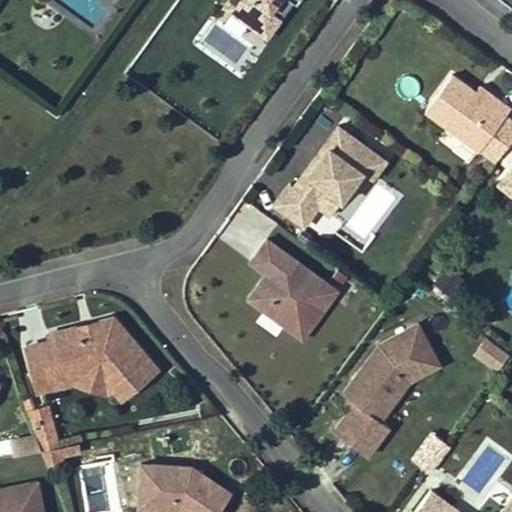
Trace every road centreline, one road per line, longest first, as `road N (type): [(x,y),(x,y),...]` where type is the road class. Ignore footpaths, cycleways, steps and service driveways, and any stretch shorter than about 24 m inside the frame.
road 1 (residential): [(108,264),(160,236),(329,0)]
road 2 (residential): [(322,511),(108,264)]
